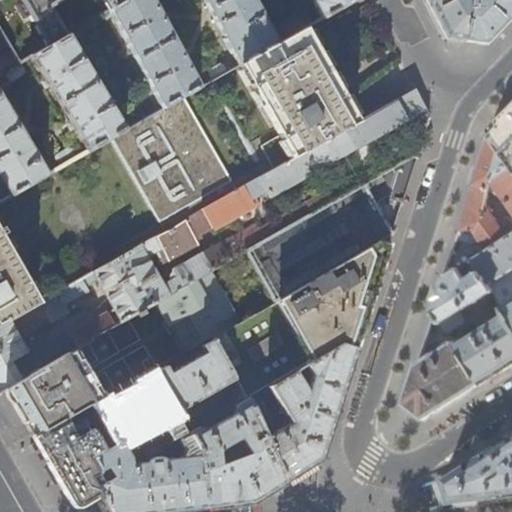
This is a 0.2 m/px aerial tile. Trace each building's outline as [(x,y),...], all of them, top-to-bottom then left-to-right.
[(0,0),(0,74),(2,73),(18,64),(0,33),(0,0)] [(0,0),(0,33),(18,64),(20,63),(31,56),(76,30),(87,24),(99,17),(128,0),(0,0)] [(201,89),(151,0),(128,0),(99,17),(102,24),(111,19),(163,111),(201,89)] [(253,0),(201,0),(224,41),(223,41),(231,56),(232,56),(239,68),(278,46),(253,0)] [(315,0),(316,1),(313,3),(322,20),(357,0),(315,0)] [(424,0),(445,38),(464,41),(469,0),(424,0)] [(511,16),(511,15),(511,0),(469,0),(464,41),(484,44),(511,16)] [(288,40),(306,30),(311,27),(307,18),(300,16),(285,25),(284,31),(288,40)] [(80,37),(76,30),(31,56),(89,153),(126,132),(71,42),(80,37)] [(357,121),(306,30),(288,40),(278,46),(239,68),(291,159),(357,121)] [(25,73),(20,63),(18,64),(2,73),(8,83),(11,84),(25,76),(25,73)] [(212,77),(215,82),(227,75),(224,69),(220,68),(212,73),(212,77)] [(415,88),(357,121),(291,159),(38,303),(0,324),(0,391),(1,391),(9,387),(20,381),(10,363),(27,354),(19,339),(51,322),(52,325),(70,315),(65,306),(89,293),(86,288),(97,280),(121,323),(246,252),(334,201),(328,190),(259,230),(255,225),(172,271),(174,274),(172,278),(172,282),(163,286),(147,257),(156,252),(162,264),(197,245),(194,238),(213,227),(214,229),(255,206),(252,200),(256,198),(252,191),(257,188),(265,201),(426,110),(423,103),(415,88)] [(50,176),(0,92),(0,180),(10,198),(50,176)] [(511,109),(504,118),(494,128),(496,128),(499,134),(491,139),(491,140),(511,170),(511,109)] [(496,128),(494,128),(493,128),(490,130),(489,132),(489,137),(491,139),(499,134),(496,128)] [(511,170),(491,140),(468,211),(446,277),(461,269),(474,260),(500,243),(509,238),(511,235),(511,225),(509,221),(501,227),(487,207),(490,192),(500,196),(502,195),(511,209),(511,170)] [(57,158),(63,168),(76,160),(71,151),(67,150),(58,155),(57,158)] [(418,154),(334,201),(246,252),(275,302),(392,234),(383,219),(384,218),(383,215),(381,216),(374,203),(385,197),(402,203),(404,198),(418,154)] [(374,291),(392,234),(275,302),(275,304),(213,338),(235,380),(245,399),(247,404),(256,398),(261,395),(293,375),(303,368),(339,345),(356,349),(374,291)] [(0,324),(38,303),(0,235),(0,324)] [(511,271),(511,235),(509,238),(511,242),(511,246),(505,251),(500,243),(474,260),(479,269),(489,285),(511,271)] [(202,344),(213,338),(275,304),(275,302),(246,252),(121,323),(114,327),(91,340),(92,342),(79,349),(71,354),(69,352),(20,381),(9,387),(21,408),(22,409),(28,410),(39,429),(30,434),(32,438),(65,420),(90,406),(107,397),(119,390),(129,385),(140,378),(157,369),(169,362),(182,355),(188,352),(202,344)] [(466,277),(461,269),(446,277),(441,294),(435,312),(449,333),(465,322),(466,320),(461,312),(494,292),(489,285),(479,269),(466,277)] [(495,315),(505,309),(500,302),(491,309),(495,315)] [(91,340),(114,327),(107,314),(71,337),(79,349),(92,342),(91,340)] [(511,320),(508,314),(457,346),(482,385),(507,370),(511,366),(511,320)] [(235,380),(213,338),(202,344),(206,352),(193,359),(188,352),(182,355),(187,363),(173,371),(169,362),(157,369),(180,412),(235,380)] [(426,421),(482,385),(457,346),(455,342),(421,363),(419,363),(413,381),(405,405),(426,421)] [(331,425),(356,349),(339,345),(303,368),(311,380),(306,395),(293,375),(261,395),(264,401),(270,397),(288,425),(274,434),(256,398),(247,404),(285,482),(304,469),(321,459),(331,425)] [(180,412),(157,369),(140,378),(143,383),(144,383),(146,388),(135,394),(133,393),(129,385),(119,390),(124,400),(113,407),(107,397),(90,406),(114,446),(104,451),(90,458),(98,472),(105,467),(111,476),(103,481),(104,482),(97,487),(102,495),(102,500),(107,509),(108,511),(170,511),(176,511),(206,507),(200,449),(191,431),(178,438),(184,451),(182,460),(166,462),(164,458),(163,457),(153,457),(151,458),(149,460),(148,462),(148,464),(137,465),(126,446),(182,415),(180,412)] [(233,414),(213,426),(202,424),(191,431),(200,449),(206,507),(228,505),(253,502),(285,482),(247,404),(245,399),(235,405),(233,414)] [(75,437),(72,432),(77,430),(81,431),(82,430),(85,427),(86,423),(84,420),(80,418),(79,418),(75,421),(74,423),(73,424),(69,427),(65,420),(32,438),(41,453),(50,467),(64,459),(69,469),(81,463),(90,458),(104,451),(91,430),(75,437)] [(511,436),(511,437),(445,479),(453,503),(511,495),(511,436)] [(103,481),(98,473),(98,472),(90,458),(81,463),(69,469),(64,459),(50,467),(61,487),(73,507),(75,508),(77,509),(79,509),(102,495),(97,487),(104,482),(103,481)]
